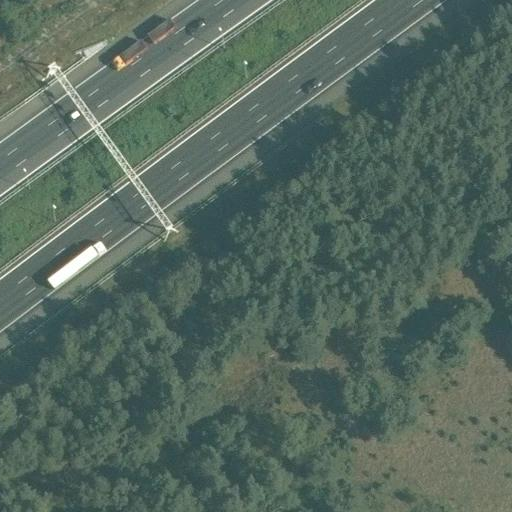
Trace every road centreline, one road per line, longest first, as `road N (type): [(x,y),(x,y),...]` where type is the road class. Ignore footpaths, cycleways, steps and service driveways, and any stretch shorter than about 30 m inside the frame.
road 1 (motorway): [(0,307),(411,0)]
road 2 (motorway): [(238,0),(0,171)]
